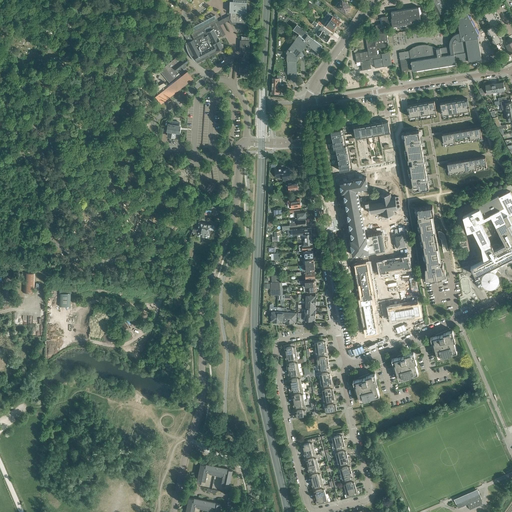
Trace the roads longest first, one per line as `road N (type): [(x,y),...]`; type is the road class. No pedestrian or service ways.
road 1 (unclassified): [(173,511),(199,411),(201,307),(234,215),(246,142)]
road 2 (residential): [(336,329),(275,345),(311,511)]
road 3 (residential): [(307,102),(511,71)]
road 4 (residential): [(336,329),(306,142)]
road 5 (residential): [(320,511),(370,493),(344,366)]
road 6 (unknown): [(321,234),(337,216),(331,138),(371,127)]
road 7 (residential): [(344,366),(458,319)]
road 8 (residential): [(307,102),(373,0)]
